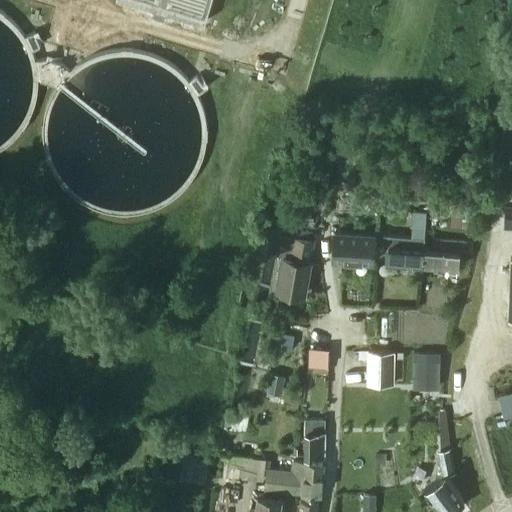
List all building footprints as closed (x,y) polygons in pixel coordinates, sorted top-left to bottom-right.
[(332,260),(372,262),(374,235),(334,232),(332,260)] [(276,289),(304,294),(309,262),(308,262),(312,239),(286,234),(276,289)] [(399,264),(420,265),(422,248),(423,248),(424,237),(383,235),(383,251),(387,252),(386,263),(399,263),(399,264)] [(420,265),(445,267),(445,266),(458,267),(459,256),(464,257),(465,241),(433,239),(433,248),(423,248),(422,248),(420,265)] [(313,366),(329,367),(331,349),(315,348),(313,366)] [(368,384),(392,384),(393,352),(368,352),(368,384)] [(415,361),(415,379),(436,380),(437,362),(415,361)] [(224,427),(245,430),(247,416),(227,412),(224,427)] [(305,455),(323,456),(325,418),(310,418),(310,428),(306,428),(305,455)] [(438,459),(442,476),(446,474),(454,472),(449,448),(440,450),(441,458),(438,459)] [(302,493),(319,495),(322,466),(293,462),(291,473),(266,470),(264,490),(302,493)] [(424,487),(439,511),(448,511),(464,502),(446,474),(442,476),(424,487)] [(254,511),(279,511),(281,498),(257,495),(254,511)] [(316,511),(319,501),(300,498),(298,511),(316,511)]
